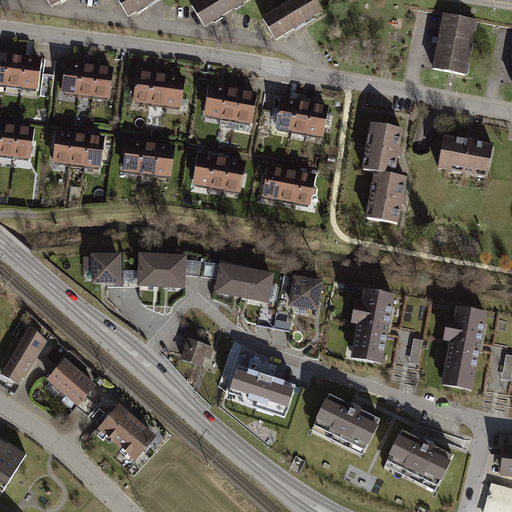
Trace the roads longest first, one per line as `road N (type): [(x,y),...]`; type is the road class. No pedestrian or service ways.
road 1 (residential): [(511,113),(202,53),(0,27)]
road 2 (primary): [(324,511),(0,241)]
road 3 (residential): [(485,425),(257,348),(201,302),(188,303),(152,344)]
road 4 (track): [(0,214),(156,209),(348,240)]
road 5 (track): [(511,272),(348,240),(336,230),(352,94)]
road 6 (track): [(332,272),(511,307)]
road 7 (residential): [(0,403),(66,449),(132,511)]
